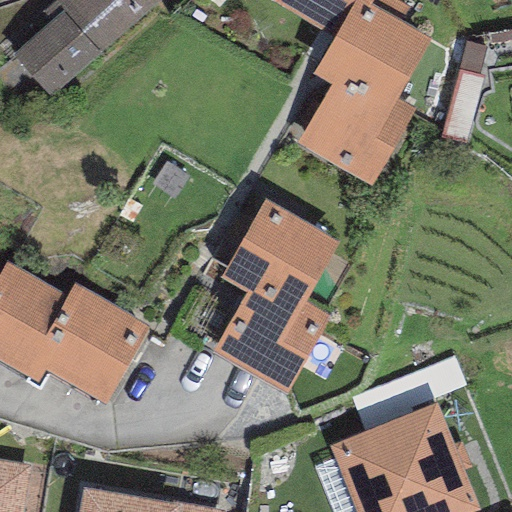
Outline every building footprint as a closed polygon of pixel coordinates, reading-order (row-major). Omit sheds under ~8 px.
[(162,0),(61,0),(42,17),(49,26),(12,59),(50,101),(162,0)] [(277,0),(274,7),(336,42),(356,4),(369,11),(375,0),(277,0)] [(369,11),(356,4),(336,42),(313,81),(330,91),(387,123),(397,104),(430,43),(369,11)] [(415,113),(397,104),(387,123),(330,91),(296,150),(371,191),(415,113)] [(338,248),(263,207),(220,287),(246,301),(294,327),(305,308),(338,248)] [(67,303),(6,269),(0,279),(0,370),(38,392),(46,379),(29,370),(67,303)] [(67,303),(29,370),(46,379),(105,413),(150,334),(74,291),(67,303)] [(330,322),(305,308),(294,327),(246,301),(211,362),(284,403),(330,322)] [(475,511),(435,411),(328,454),(351,511),(475,511)] [(21,511),(29,471),(0,466),(0,511),(21,511)] [(199,511),(81,492),(77,511),(199,511)]
